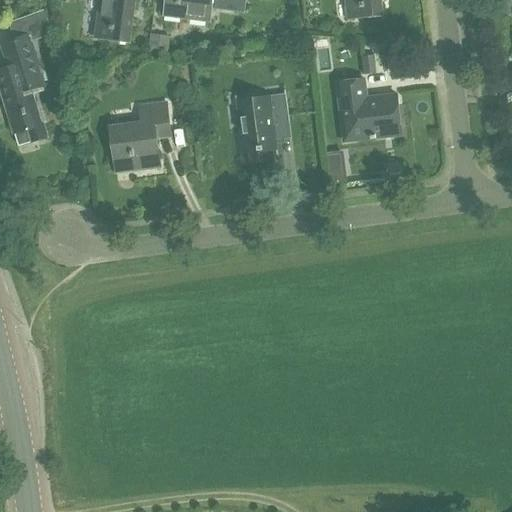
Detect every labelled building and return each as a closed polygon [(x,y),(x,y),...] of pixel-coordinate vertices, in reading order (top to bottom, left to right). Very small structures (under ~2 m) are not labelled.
[(99,0),(94,38),(130,43),(135,0),(99,0)] [(165,0),(164,16),(211,22),(212,10),(244,14),(246,0),(165,0)] [(344,0),(347,20),(383,16),(380,0),(344,0)] [(0,88),(14,134),(18,146),(32,141),(47,136),(44,124),(42,124),(31,89),(44,85),(31,41),(52,35),(44,10),(8,21),(14,44),(2,47),(9,69),(0,71),(0,88)] [(154,51),(170,52),(171,38),(155,37),(154,51)] [(362,57),(364,74),(376,72),(374,56),(362,57)] [(338,101),(343,143),(402,135),(396,94),(368,97),(365,77),(334,82),(337,102),(338,101)] [(236,131),(238,153),(277,150),(276,141),(274,120),(289,119),(286,94),(272,95),(272,96),(239,99),(242,131),(236,131)] [(115,170),(116,175),(143,171),(142,161),(160,159),(157,141),(156,133),(171,130),(167,103),(138,107),(141,123),(109,127),(115,170)] [(208,190),(227,180),(217,161),(199,171),(208,190)]
